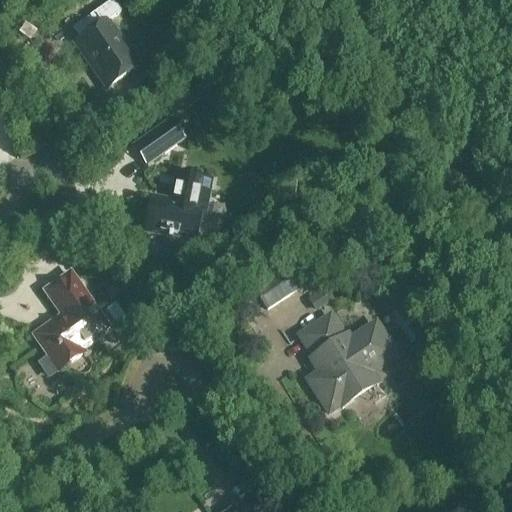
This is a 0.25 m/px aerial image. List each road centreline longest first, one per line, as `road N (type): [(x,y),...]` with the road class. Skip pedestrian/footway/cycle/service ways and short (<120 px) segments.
road 1 (residential): [(129,413),(171,412),(193,394),(185,370),(156,362),(136,402)]
road 2 (residential): [(0,501),(129,413)]
road 3 (residential): [(2,223),(44,219),(66,203),(62,178),(46,169),(17,188)]
